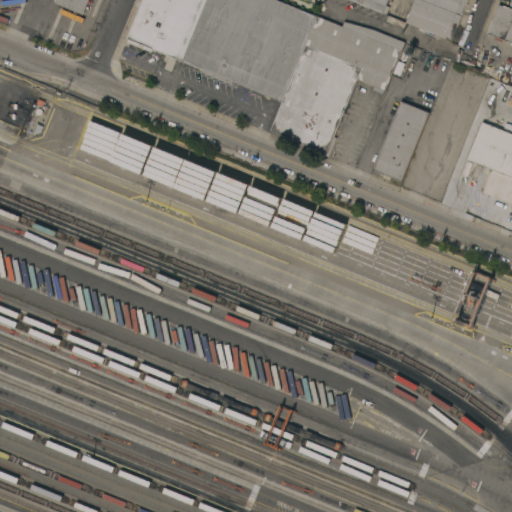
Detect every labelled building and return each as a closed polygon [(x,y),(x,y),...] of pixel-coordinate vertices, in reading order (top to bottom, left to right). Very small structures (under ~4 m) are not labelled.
[(88,0),(83,14),(55,2),(55,0),(88,0)] [(233,81),(232,84),(201,72),(202,69),(152,49),(151,51),(127,41),(128,38),(127,38),(142,0),(277,0),(317,16),(282,101),(233,81)] [(352,0),(387,0),(383,12),(352,0)] [(425,0),(461,15),(451,40),(405,22),(414,0),(425,0)] [(467,0),(462,13),(457,11),(456,12),(426,0),(467,0)] [(402,1),(411,5),(405,21),(396,17),(402,1)] [(511,41),(505,39),(504,42),(494,38),(495,36),(487,32),(499,4),(504,6),(504,5),(511,8),(511,41)] [(398,60),(393,72),(386,90),(384,89),(383,93),(373,89),(375,86),(357,79),(334,136),(337,137),(329,156),(279,136),(280,134),(270,130),(282,101),(317,16),(342,26),(344,21),(375,29),(405,42),(398,60)] [(398,60),(405,63),(400,75),(393,72),(398,60)] [(429,112),(401,180),(373,169),(401,100),(429,112)] [(511,204),(483,192),(493,170),(467,159),(482,121),(511,134),(511,204)]
